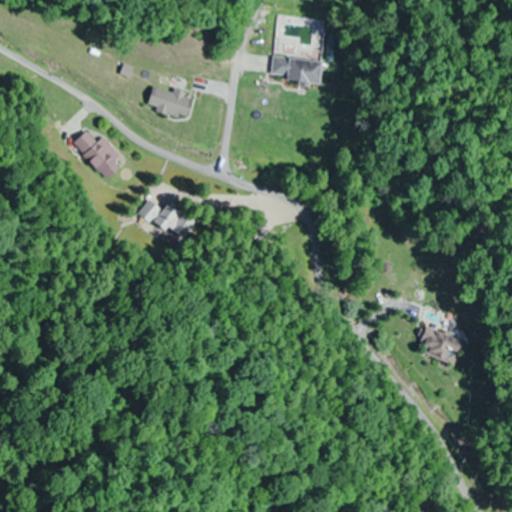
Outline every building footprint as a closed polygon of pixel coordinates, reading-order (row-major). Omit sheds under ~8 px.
[(326,64),(277,58),(275,77),(291,78),(290,83),(323,87),(326,64)] [(192,120),(198,98),(158,87),(152,109),(192,120)] [(105,139),(99,143),(89,132),(76,145),(109,181),(122,169),(116,162),(122,157),(105,139)] [(174,240),(192,218),(172,202),(163,212),(150,201),(141,213),(174,240)] [(421,353),(458,368),(467,344),(430,329),(421,353)]
